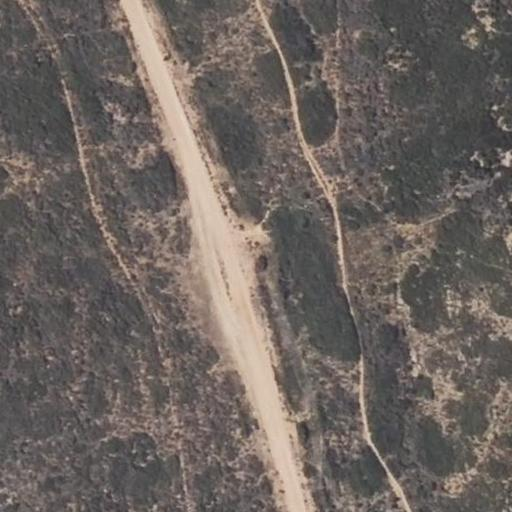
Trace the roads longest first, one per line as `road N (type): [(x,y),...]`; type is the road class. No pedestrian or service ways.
road 1 (track): [(194,511),(163,360),(90,210),(65,76),(24,0)]
road 2 (track): [(126,0),(134,36),(231,252),(300,511)]
